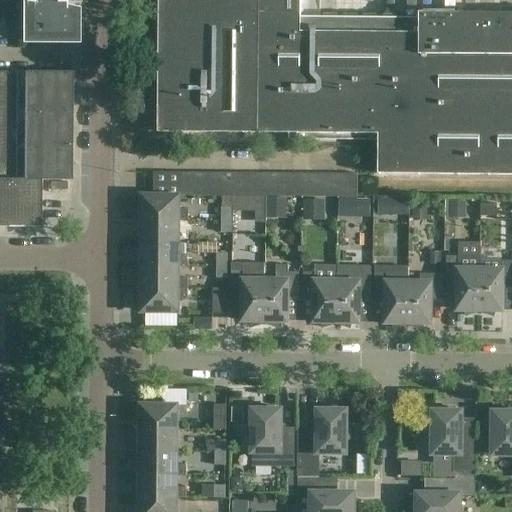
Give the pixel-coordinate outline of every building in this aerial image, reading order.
[(22,0),(23,42),(73,41),(73,12),(63,10),(63,0),(22,0)] [(302,31),(302,13),(301,0),(159,0),(159,133),(378,134),(378,174),(511,175),(511,13),(419,12),(419,32),(302,31)] [(400,0),(401,13),(409,13),(408,0),(400,0)] [(0,180),(41,181),(72,181),(73,73),(0,72),(0,180)] [(194,173),(182,173),(182,196),(194,197),(194,173)] [(207,173),(194,173),(194,197),(207,197),(207,173)] [(207,173),(207,197),(219,197),(219,173),(207,173)] [(232,173),(219,173),(219,197),(232,197),(232,173)] [(232,173),(232,197),(244,197),(245,173),(232,173)] [(257,174),(245,173),(244,197),(257,197),(257,174)] [(257,174),(257,197),(269,197),(270,174),(257,174)] [(282,174),(270,174),(269,197),(282,197),(282,174)] [(282,174),(282,197),(294,197),(295,174),(282,174)] [(307,174),(295,174),(294,197),(307,197),(307,174)] [(307,174),(307,197),(319,198),(320,174),(307,174)] [(332,174),(320,174),(319,198),(332,198),(332,174)] [(332,174),(332,198),(345,198),(345,174),(332,174)] [(357,174),(345,174),(345,198),(357,198),(357,174)] [(0,227),(40,228),(41,181),(0,180),(0,227)] [(142,220),(178,220),(188,220),(188,210),(178,210),(178,197),(143,196),(142,220)] [(221,207),(222,221),(232,221),(232,207),(221,207)] [(142,220),(142,243),(178,243),(178,220),(142,220)] [(233,233),(232,221),(222,221),(222,233),(233,233)] [(178,255),(178,243),(142,243),(142,266),(178,266),(188,266),(188,255),(178,255)] [(216,253),(217,266),(227,266),(227,253),(216,253)] [(479,314),(480,314),(480,261),(480,257),(446,257),(446,287),(458,287),(457,309),(456,309),(456,311),(464,311),(466,316),(479,312),(479,314)] [(511,261),(480,261),(480,314),(480,312),(493,316),(495,311),(503,311),(503,310),(502,310),(502,288),(511,287),(511,261)] [(276,281),(265,281),(265,325),(265,323),(278,327),(280,322),(288,322),(289,321),(287,321),(287,299),(299,299),(299,273),(288,273),(288,266),(276,265),(276,281)] [(337,265),(337,282),(336,326),(337,326),(337,324),(350,329),(352,323),(360,323),(360,322),(359,322),(359,300),(371,300),(371,266),(337,265)] [(142,266),(142,288),(188,289),(188,279),(178,278),(178,266),(142,266)] [(227,278),(227,266),(217,266),(217,279),(227,278)] [(264,325),(265,325),(265,281),(264,281),(264,266),(243,266),(243,272),(232,272),(231,298),(243,298),(242,320),(241,320),(241,321),(249,322),(251,327),(264,323),(264,325)] [(407,327),(408,327),(408,283),(409,268),(386,268),(386,274),(375,274),(374,300),(386,300),(386,322),(384,322),(384,324),(393,324),(394,329),(407,325),(407,327)] [(336,326),(337,282),(315,282),(315,273),(303,273),(303,299),(314,299),(314,321),(313,321),(313,322),(321,323),(323,328),(336,324),(336,326)] [(408,283),(408,327),(409,325),(421,330),(423,324),(432,324),(432,323),(430,323),(431,301),(442,301),(443,275),(421,274),(420,283),(408,283)] [(188,289),(142,288),(142,312),(177,312),(178,299),(188,299),(188,289)] [(213,289),(213,314),(227,314),(227,289),(213,289)] [(214,430),(226,430),(226,405),(214,405),(214,430)] [(141,406),(141,430),(177,430),(177,406),(141,406)] [(252,425),(249,425),(249,439),(252,439),(252,453),(254,453),(254,466),(294,466),(294,438),(281,438),(281,410),(274,410),(274,406),(259,406),(259,410),(252,410),(252,425)] [(299,438),(299,476),(318,477),(318,454),(346,454),(346,440),(350,440),(350,425),(346,425),(346,411),(339,411),(339,407),(325,407),(324,411),(318,411),(317,438),(299,438)] [(489,427),(489,441),(493,442),(492,455),(511,455),(511,408),(500,409),(500,413),(493,413),(493,427),(489,427)] [(429,426),(429,441),(433,441),(433,455),(454,455),(454,472),(457,472),(457,478),(472,478),(472,472),(474,472),(474,440),(461,440),(461,412),(433,412),(433,426),(429,426)] [(176,453),(177,430),(141,430),(140,452),(176,453)] [(214,453),(225,453),(226,440),(215,440),(214,453)] [(140,452),(140,475),(176,476),(186,476),(186,465),(176,465),(176,453),(140,452)] [(225,466),(225,453),(214,453),(214,465),(225,466)] [(176,488),(176,476),(140,475),(140,498),(176,498),(186,498),(186,488),(176,488)] [(299,480),(299,494),(311,494),(311,511),(358,511),(358,500),(354,500),(354,494),(328,493),(328,480),(299,480)] [(413,501),(412,511),(460,511),(460,495),(473,495),(473,481),(445,481),(445,494),(417,494),(417,501),(413,501)] [(214,485),(214,498),(225,498),(225,485),(214,485)] [(176,511),(176,498),(140,498),(140,511),(176,511)]
